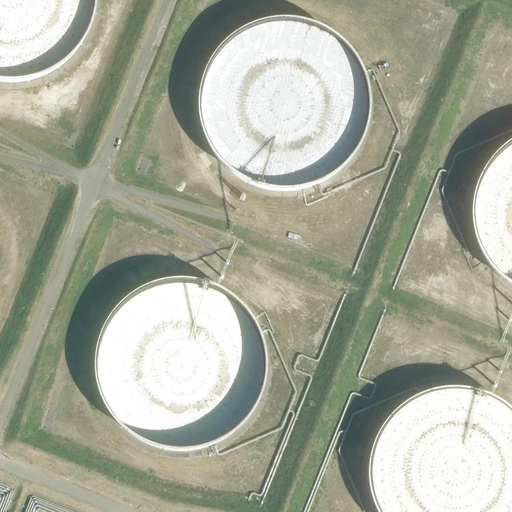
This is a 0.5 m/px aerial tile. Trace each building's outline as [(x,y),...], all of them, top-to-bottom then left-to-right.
[(0,0),(0,82),(25,82),(52,73),(74,55),(89,31),(96,3),(95,0),(0,0)] [(299,23),(270,23),(244,33),(222,51),(207,75),(201,103),(204,131),(217,157),(237,177),(263,189),(291,192),(319,186),(342,171),(359,151),(369,126),(371,99),(364,72),(348,49),(326,31),(299,23)] [(511,145),(502,152),(485,173),(476,197),(474,223),(480,248),(495,273),(511,285),(511,145)] [(193,283),(165,284),(138,294),(116,313),(101,338),(96,366),(100,394),(114,420),(135,439),(161,450),(190,452),(218,445),(239,430),(256,409),(265,385),(266,359),(259,333),(243,309),(221,292),(193,283)] [(478,395),(449,392),(421,399),(399,413),(382,433),(372,457),(369,483),(375,508),(377,511),(511,511),(511,415),(504,408),(478,395)]
